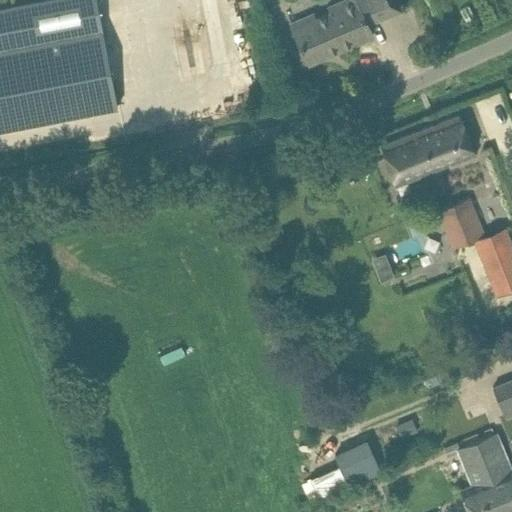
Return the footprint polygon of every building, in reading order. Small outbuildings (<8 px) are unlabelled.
[(96,0),(31,0),(0,6),(0,129),(117,106),(96,0)] [(343,0),(329,6),(331,11),(293,28),(308,63),(373,35),(367,23),(400,9),(395,0),(343,0)] [(459,114),(380,144),(395,183),(474,153),(459,114)] [(474,238),(489,275),(496,293),(511,287),(511,246),(504,226),(483,235),(468,197),(438,209),(453,247),(460,244),(474,238)] [(415,240),(372,250),(380,280),(422,269),(415,240)] [(460,244),(453,247),(442,251),(449,268),(467,261),(460,244)] [(511,378),(492,386),(502,411),(511,406),(511,378)] [(493,432),(458,447),(473,483),(473,484),(500,473),(509,469),(493,432)] [(358,456),(312,474),(318,490),(364,472),(358,456)] [(500,473),(511,498),(511,467),(509,469),(500,473)] [(459,488),(468,511),(507,511),(511,510),(511,498),(500,473),(473,484),(473,483),(459,488)]
